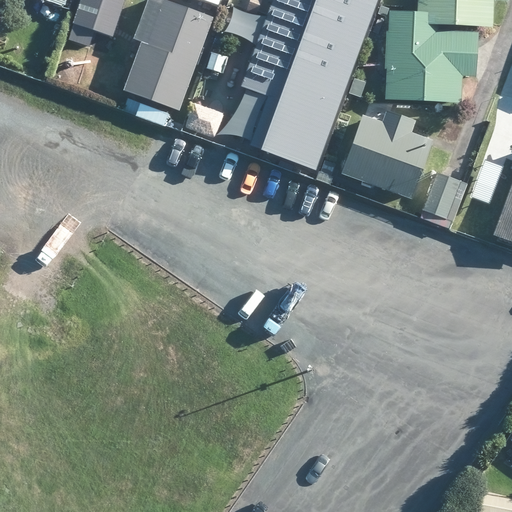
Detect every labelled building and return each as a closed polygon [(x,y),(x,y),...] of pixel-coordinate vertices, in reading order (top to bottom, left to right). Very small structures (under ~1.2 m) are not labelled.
[(21,0),(19,7),(57,20),(63,0),(21,0)] [(106,26),(114,0),(79,0),(75,15),(80,18),(106,26)] [(252,0),(251,2),(279,12),(276,22),(289,27),(297,31),(301,21),(313,26),(322,29),(333,0),(252,0)] [(414,0),(414,14),(386,14),(382,101),(457,104),(458,77),(472,77),(472,71),(474,37),(474,32),(435,31),(435,26),(489,27),(490,2),(504,2),(504,0),(414,0)] [(211,19),(159,3),(129,95),(181,111),(211,19)] [(372,25),(381,28),(385,17),(376,14),(372,25)] [(283,41),(287,30),(263,20),(257,33),(282,44),(283,41)] [(306,46),(280,110),(319,126),(345,61),(306,46)] [(405,135),(407,127),(410,123),(383,113),(382,117),(379,125),(370,122),(358,118),(337,173),(359,182),(358,186),(367,189),(369,185),(406,200),(428,143),(405,135)] [(511,126),(499,122),(477,180),(511,192),(511,126)] [(330,143),(338,147),(342,139),(334,135),(330,143)] [(457,181),(441,175),(434,173),(421,210),(444,218),(457,181)] [(511,511),(511,502),(487,499),(485,511),(511,511)]
